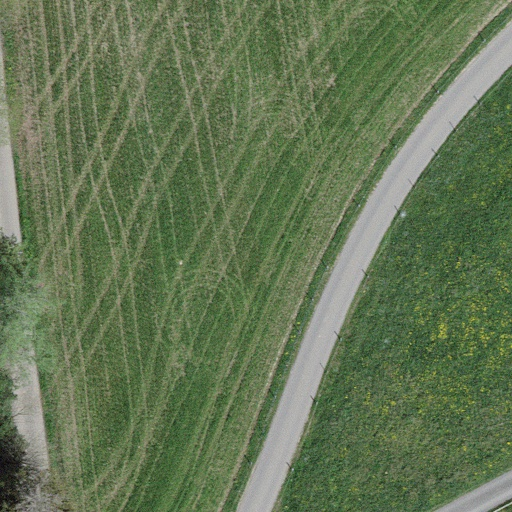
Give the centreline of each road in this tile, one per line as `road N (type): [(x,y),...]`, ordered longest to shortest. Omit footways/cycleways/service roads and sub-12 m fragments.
road 1 (unclassified): [(511,48),(417,152),(374,223),(256,511)]
road 2 (unclassified): [(42,511),(0,101)]
